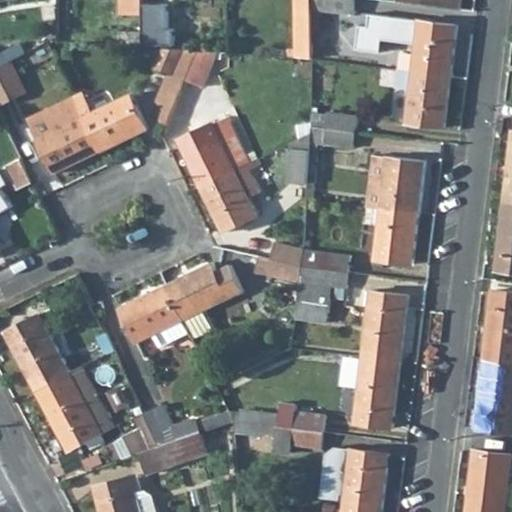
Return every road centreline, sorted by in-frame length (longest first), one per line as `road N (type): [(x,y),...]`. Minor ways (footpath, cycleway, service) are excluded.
road 1 (residential): [(432,511),(497,0)]
road 2 (residential): [(84,247),(99,273),(185,231),(154,171),(68,214)]
